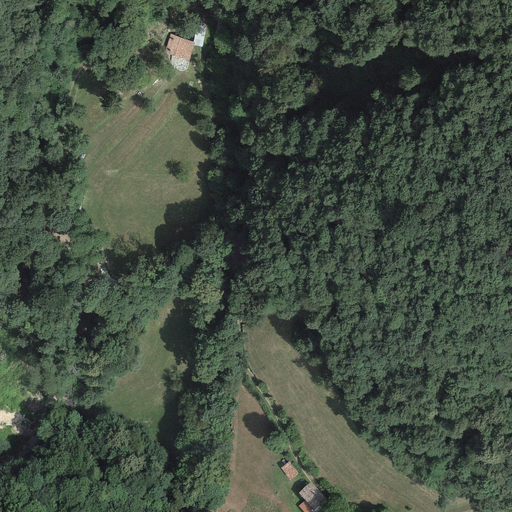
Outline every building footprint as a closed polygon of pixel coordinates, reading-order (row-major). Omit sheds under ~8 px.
[(206,25),(197,23),(194,35),(203,37),(206,25)] [(193,41),(170,34),(164,53),(189,60),(193,46),(194,42),(193,41)] [(201,47),(203,37),(194,35),(193,41),(194,42),(193,46),(201,47)] [(298,474),(289,461),(280,468),(289,481),(298,474)] [(326,499),(311,482),(298,493),(305,500),(314,510),(326,499)] [(302,511),(311,511),(314,510),(305,500),(298,507),(302,511)]
